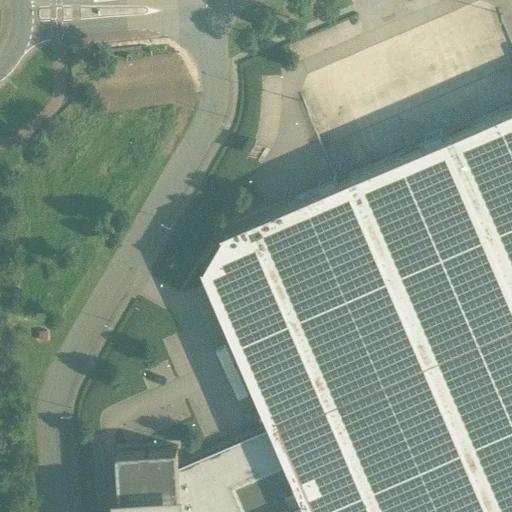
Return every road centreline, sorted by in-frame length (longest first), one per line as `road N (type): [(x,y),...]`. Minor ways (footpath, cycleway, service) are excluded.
road 1 (unclassified): [(58,511),(52,399),(215,115),(202,12)]
road 2 (unclassified): [(202,12),(23,21)]
